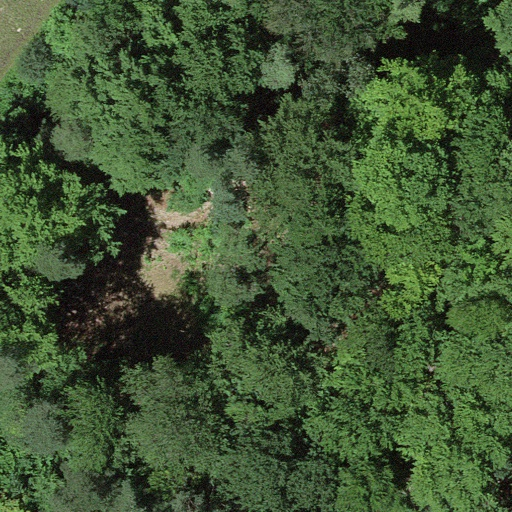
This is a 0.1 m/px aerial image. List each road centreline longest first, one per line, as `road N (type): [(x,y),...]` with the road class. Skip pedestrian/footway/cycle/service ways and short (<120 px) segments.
road 1 (track): [(511,67),(401,511)]
road 2 (track): [(0,227),(172,0)]
